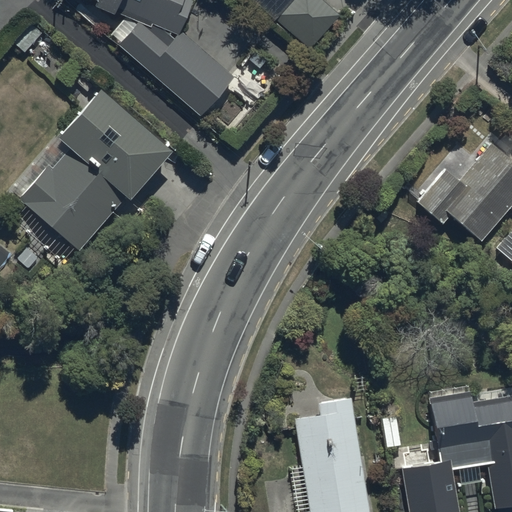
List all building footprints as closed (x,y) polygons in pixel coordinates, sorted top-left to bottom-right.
[(68,0),(89,9),(88,14),(106,22),(108,17),(117,20),(100,38),(195,122),(229,84),(175,35),(187,5),(179,1),(179,0),(68,0)] [(316,0),(294,0),(273,24),(308,56),(340,21),(316,0)] [(99,90),(56,139),(65,147),(50,164),(46,161),(15,196),(77,246),(121,197),(125,201),(168,153),(99,90)] [(443,160),(415,192),(441,215),(448,206),(480,234),(511,199),(511,200),(511,223),(495,242),(511,256),(511,155),(488,135),(456,171),(443,160)] [(398,455),(406,509),(455,501),(448,460),(485,454),(492,499),(511,495),(511,386),(468,394),(466,383),(427,390),(437,448),(398,455)] [(316,407),(291,412),(308,511),(369,511),(348,391),(315,397),(316,407)]
